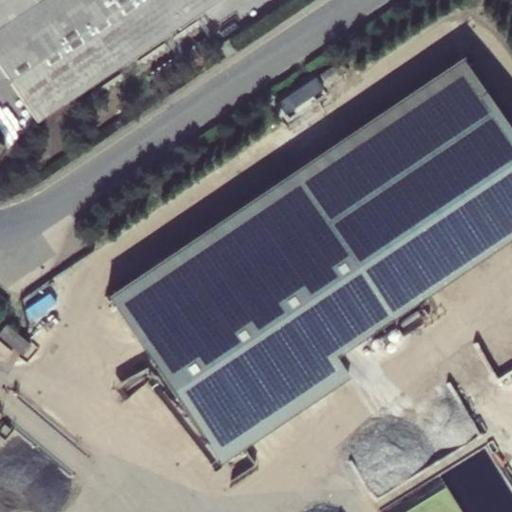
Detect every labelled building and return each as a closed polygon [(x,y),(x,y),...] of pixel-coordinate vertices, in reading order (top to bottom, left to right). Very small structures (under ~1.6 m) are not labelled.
[(218,0),(0,0),(0,69),(36,123),(218,0)] [(217,47),(224,58),(237,49),(230,38),(217,47)] [(459,60),(106,297),(134,338),(338,201),(487,101),(459,60)] [(511,139),(487,101),(338,201),(410,307),(511,238),(511,139)] [(338,201),(134,338),(205,445),(410,307),(338,201)]
